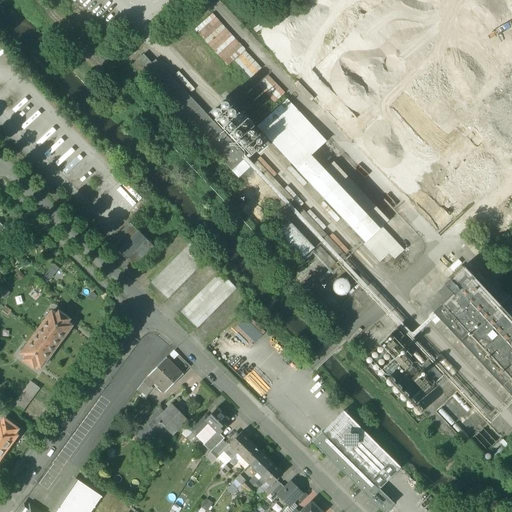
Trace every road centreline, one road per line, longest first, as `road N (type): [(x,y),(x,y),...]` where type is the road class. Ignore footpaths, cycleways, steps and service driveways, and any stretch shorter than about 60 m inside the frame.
road 1 (unclassified): [(347,511),(144,309)]
road 2 (residential): [(0,511),(144,309)]
road 3 (unclassified): [(144,309),(0,163)]
